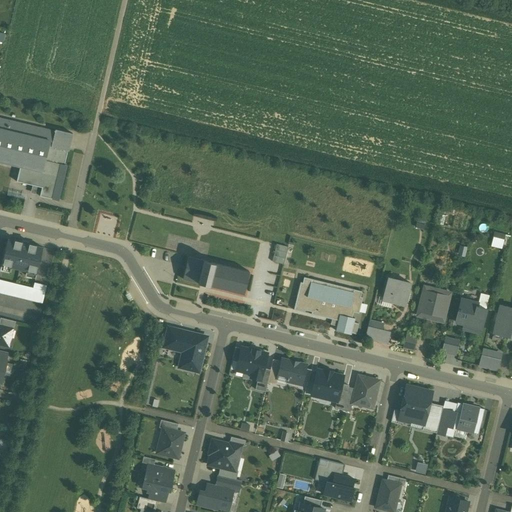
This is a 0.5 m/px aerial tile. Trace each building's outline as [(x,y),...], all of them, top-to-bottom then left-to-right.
[(54,132),(0,118),(0,162),(14,166),(19,167),(41,173),(44,161),(63,165),(64,163),(66,154),(67,151),(50,147),(54,132)] [(73,134),(55,130),(54,132),(50,147),(67,151),(69,151),(73,134)] [(63,165),(44,161),(41,173),(19,167),(16,182),(32,185),(31,190),(36,191),(37,186),(41,188),(39,196),(51,199),(58,201),(67,166),(63,165)] [(489,245),(502,248),(506,234),(493,231),(489,245)] [(42,248),(8,239),(1,264),(35,273),(42,248)] [(276,244),(272,262),(283,265),(288,247),(276,244)] [(183,280),(244,295),(249,272),(189,257),(183,280)] [(352,333),(356,334),(359,324),(354,323),(355,319),(352,318),(353,312),(359,314),(363,298),(360,297),(362,292),(353,289),(352,293),(312,283),(313,279),(304,277),(302,283),(300,282),(293,310),(338,321),(335,331),(351,335),(352,333)] [(410,283),(388,278),(382,300),(405,306),(410,283)] [(0,295),(42,304),(46,286),(33,283),(32,287),(0,280),(0,295)] [(438,293),(423,290),(418,312),(432,316),(431,319),(443,322),(450,293),(438,290),(438,293)] [(478,303),(461,299),(456,322),(464,324),(463,329),(479,333),(480,333),(486,309),(477,307),(478,303)] [(511,308),(500,305),(493,333),(511,337),(511,308)] [(15,322),(0,318),(0,326),(10,329),(13,330),(15,322)] [(386,341),(389,328),(369,323),(366,336),(386,341)] [(0,326),(0,344),(6,346),(10,329),(0,326)] [(208,336),(169,327),(164,348),(182,352),(180,360),(186,362),(185,370),(199,373),(208,336)] [(416,337),(407,334),(404,346),(414,348),(416,337)] [(458,342),(446,339),(443,352),(455,355),(458,342)] [(241,349),(235,347),(232,359),(238,360),(241,349)] [(257,353),(253,352),(252,350),(241,347),(241,349),(238,360),(237,365),(243,367),(241,372),(251,374),(250,378),(257,380),(260,380),(263,368),(267,353),(259,351),(257,353)] [(501,355),(483,350),(479,366),(498,371),(501,355)] [(281,361),(273,359),(270,370),(267,383),(276,385),(277,379),(278,376),(277,376),(281,361)] [(306,365),(282,359),(281,361),(277,376),(278,376),(277,379),(301,385),(306,365)] [(263,368),(260,380),(257,380),(255,389),(265,392),(267,383),(270,370),(263,368)] [(317,372),(311,370),(308,382),(314,383),(317,372)] [(325,370),(325,372),(317,370),(317,372),(314,383),(312,391),(319,393),(318,397),(329,399),(330,396),(337,398),(338,398),(341,384),(343,376),(332,373),(333,372),(325,370)] [(379,381),(358,376),(355,389),(352,400),(353,400),(352,403),(372,408),(379,381)] [(348,387),(348,386),(341,384),(338,398),(337,398),(335,408),(342,410),(348,387)] [(432,392),(407,386),(400,411),(399,418),(424,424),(429,403),(432,392)] [(348,387),(342,410),(350,412),(352,403),(353,400),(352,400),(355,389),(348,387)] [(443,407),(429,403),(424,424),(422,431),(436,435),(436,434),(442,410),(443,407)] [(469,406),(463,404),(457,403),(455,413),(453,421),(448,420),(446,427),(478,434),(484,409),(469,406)] [(399,418),(400,411),(394,410),(391,422),(397,424),(399,418)] [(455,413),(442,410),(436,434),(444,436),(446,427),(448,420),(453,421),(455,413)] [(178,424),(161,420),(159,428),(162,429),(163,428),(176,431),(178,424)] [(176,431),(163,428),(162,429),(156,453),(178,458),(184,433),(176,431)] [(232,438),(230,443),(241,446),(243,446),(244,441),(232,438)] [(230,445),(212,440),(210,449),(211,450),(208,464),(220,467),(231,470),(235,471),(241,446),(230,443),(230,445)] [(274,459),(280,455),(276,450),(270,454),(274,459)] [(174,471),(154,466),(155,460),(149,458),(142,488),(147,489),(147,492),(150,493),(156,495),(157,489),(167,492),(169,492),(172,482),(171,482),(174,471)] [(320,459),(314,480),(327,483),(329,473),(342,476),(345,465),(320,459)] [(428,465),(418,462),(416,471),(426,473),(428,465)] [(231,470),(220,467),(218,475),(234,479),(236,479),(238,471),(235,471),(231,470)] [(327,483),(324,495),(350,501),(353,488),(352,488),(354,479),(342,476),(329,473),(327,483)] [(234,479),(218,475),(215,486),(231,490),(234,479)] [(405,480),(388,475),(386,481),(400,485),(404,486),(405,480)] [(236,479),(234,479),(231,490),(233,491),(233,492),(238,493),(241,481),(236,479)] [(386,481),(383,480),(376,508),(394,511),(400,485),(386,481)] [(215,486),(210,485),(208,493),(200,491),(196,505),(217,510),(217,507),(228,510),(233,492),(233,491),(231,490),(215,486)] [(167,492),(157,489),(156,495),(166,497),(167,492)] [(156,495),(150,493),(148,499),(157,501),(164,503),(166,497),(156,495)] [(305,496),(303,504),(320,508),(322,501),(305,496)] [(458,497),(455,496),(452,497),(452,498),(450,498),(446,511),(465,511),(468,502),(459,500),(459,499),(458,497)] [(148,499),(139,497),(136,508),(146,511),(146,510),(154,511),(157,501),(148,499)]
